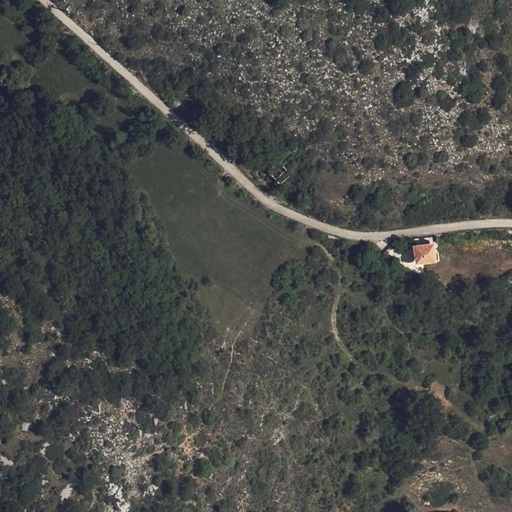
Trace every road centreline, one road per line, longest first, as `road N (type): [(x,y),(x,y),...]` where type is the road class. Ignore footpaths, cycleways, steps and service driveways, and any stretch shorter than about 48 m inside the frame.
road 1 (unclassified): [(511,225),(371,237),(318,227),(266,203),(35,0)]
road 2 (track): [(480,425),(415,386),(353,362),(333,323),(342,274),(318,227)]
